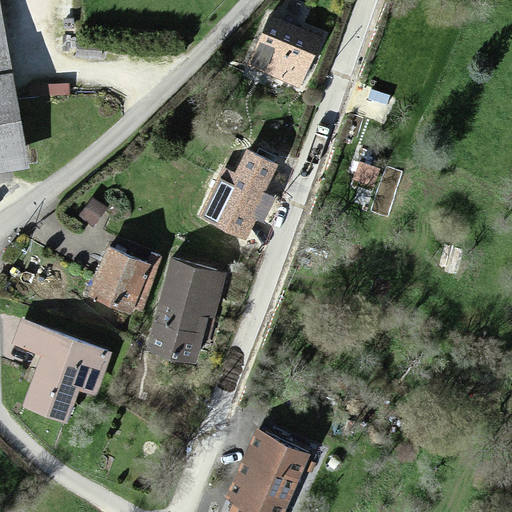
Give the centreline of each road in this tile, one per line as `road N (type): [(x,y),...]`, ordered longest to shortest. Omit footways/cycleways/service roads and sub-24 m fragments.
road 1 (unclassified): [(178,511),(370,0)]
road 2 (residential): [(0,222),(143,109),(251,0)]
road 3 (residential): [(119,511),(53,470),(0,417)]
